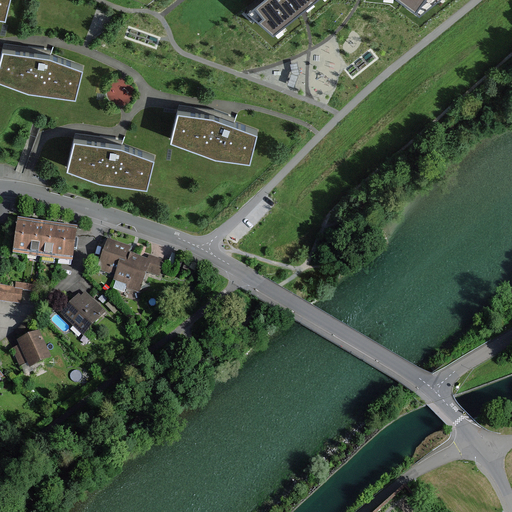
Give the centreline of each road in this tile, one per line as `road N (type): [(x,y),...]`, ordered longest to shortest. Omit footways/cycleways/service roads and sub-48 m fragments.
road 1 (unclassified): [(236,268),(432,389),(476,440)]
road 2 (unknown): [(511,78),(362,202),(302,268)]
road 3 (residential): [(0,188),(201,246)]
road 4 (residential): [(364,511),(408,475),(476,440)]
